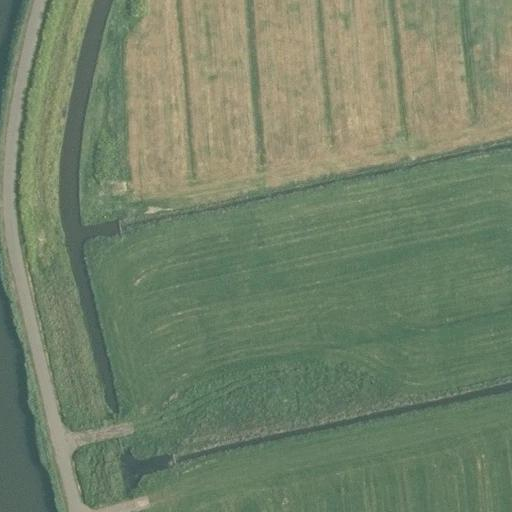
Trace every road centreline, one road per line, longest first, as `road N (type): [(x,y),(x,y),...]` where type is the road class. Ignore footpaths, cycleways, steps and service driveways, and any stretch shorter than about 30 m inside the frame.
road 1 (unclassified): [(74,511),(9,221),(7,143),(38,0)]
road 2 (track): [(511,398),(92,511)]
road 3 (track): [(222,405),(57,439)]
